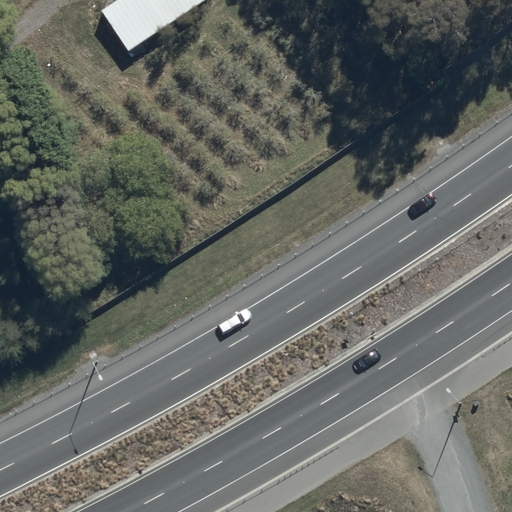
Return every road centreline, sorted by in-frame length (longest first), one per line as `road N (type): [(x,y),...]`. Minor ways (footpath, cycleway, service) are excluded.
road 1 (trunk): [(0,472),(188,370),(511,165)]
road 2 (trunk): [(511,280),(140,511)]
